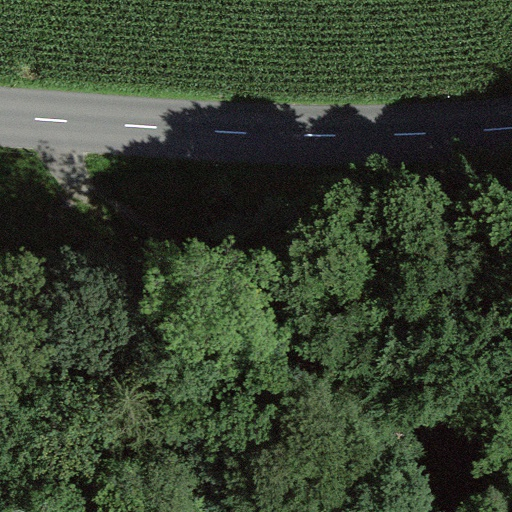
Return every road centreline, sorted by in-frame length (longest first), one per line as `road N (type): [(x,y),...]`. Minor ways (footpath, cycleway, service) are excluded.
road 1 (track): [(37,122),(109,210),(511,463)]
road 2 (tertiary): [(0,119),(311,141),(511,132)]
